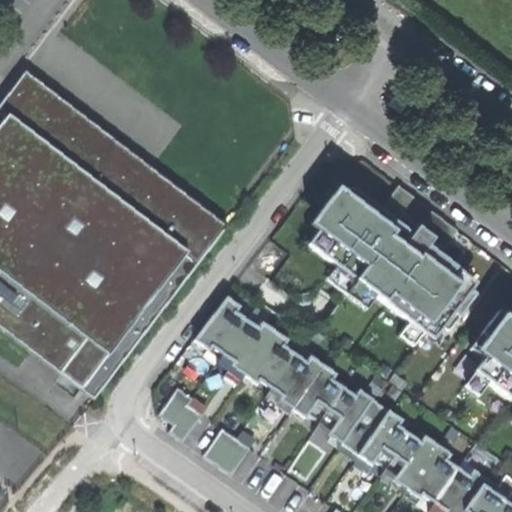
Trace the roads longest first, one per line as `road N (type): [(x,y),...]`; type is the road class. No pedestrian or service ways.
road 1 (residential): [(245,511),(131,431),(122,397),(348,106)]
road 2 (residential): [(348,106),(511,234)]
road 3 (residential): [(204,0),(348,106)]
road 4 (residential): [(511,113),(401,28)]
